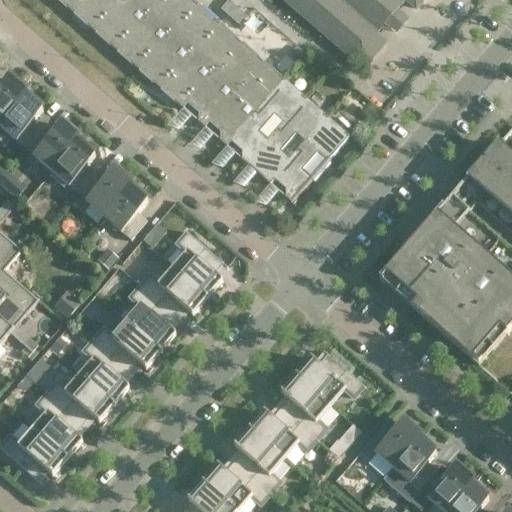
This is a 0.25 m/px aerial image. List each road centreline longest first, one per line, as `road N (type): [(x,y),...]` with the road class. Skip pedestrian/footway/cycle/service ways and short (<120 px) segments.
road 1 (residential): [(302,280),(0,16)]
road 2 (residential): [(302,280),(511,33)]
road 3 (residential): [(100,511),(302,280)]
road 4 (residential): [(511,463),(302,280)]
